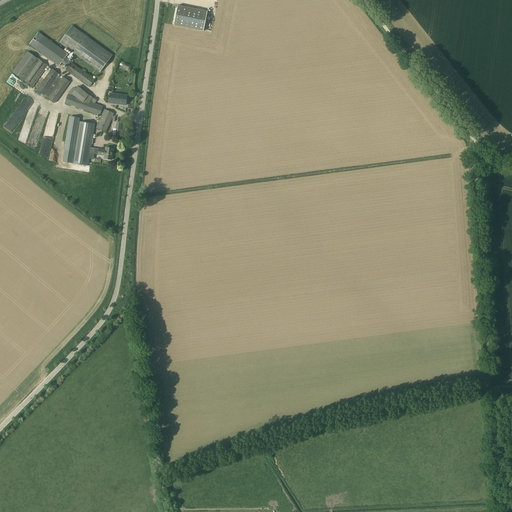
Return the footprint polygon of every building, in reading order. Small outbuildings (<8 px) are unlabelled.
[(203,31),(207,12),(177,6),(173,25),(203,31)] [(100,72),(112,55),(72,26),(59,43),(100,72)] [(68,54),(38,32),(29,44),(59,66),(68,54)] [(47,66),(28,52),(13,73),(24,81),(24,80),(33,87),(47,66)] [(94,80),(69,61),(64,68),(89,86),(94,80)] [(59,74),(52,69),(37,90),(55,103),(70,82),(63,77),(62,79),(57,76),(59,74)] [(108,103),(126,106),(127,96),(110,93),(108,103)] [(85,100),(68,94),(65,103),(100,115),(103,107),(94,104),(96,101),(89,95),(85,100)] [(106,132),(111,121),(113,116),(114,114),(105,110),(96,128),(106,132)] [(94,158),(94,154),(98,154),(98,155),(104,156),(103,159),(112,160),(114,149),(105,147),(105,149),(99,148),(91,147),(94,123),(78,121),(78,118),(70,116),(63,162),(88,165),(89,157),(94,158)] [(113,130),(113,135),(119,136),(121,123),(117,122),(115,130),(113,130)]
